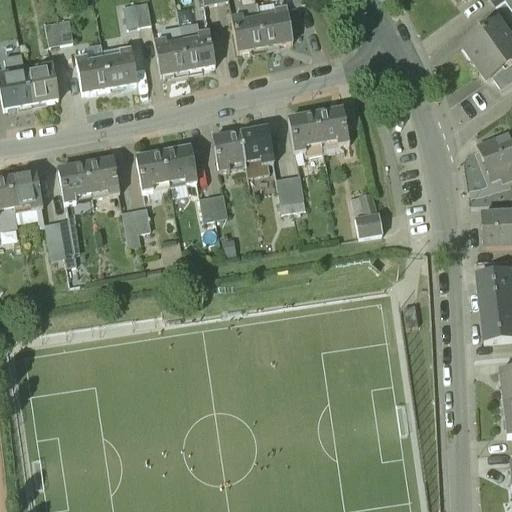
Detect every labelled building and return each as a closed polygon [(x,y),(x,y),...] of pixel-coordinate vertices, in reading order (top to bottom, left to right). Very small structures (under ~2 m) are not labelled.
[(213,0),(200,0),(203,11),(215,9),(213,0)] [(225,0),(213,0),(215,9),(227,7),(225,0)] [(302,0),(290,0),(295,12),(306,8),(302,0)] [(448,0),(456,10),(469,0),(448,0)] [(511,0),(484,0),(494,13),(504,6),(511,0)] [(146,9),(134,11),(138,32),(150,30),(146,9)] [(134,11),(121,13),(125,34),(138,32),(134,11)] [(275,22),(259,25),(264,53),(291,49),(284,14),(274,16),(275,22)] [(259,25),(242,28),(241,22),(229,24),(236,59),(264,53),(259,25)] [(68,27),(56,29),(60,50),(72,48),(68,27)] [(511,67),(511,49),(496,27),(461,51),(486,86),(491,83),(511,67)] [(56,29),(44,31),(47,52),(60,50),(56,29)] [(208,38),(196,40),(197,46),(181,48),(187,77),(214,72),(208,38)] [(181,48),(165,51),(164,46),(153,48),(159,82),(187,77),(181,48)] [(119,63),(103,66),(108,95),(136,90),(130,56),(118,58),(119,63)] [(21,60),(1,64),(4,80),(0,80),(0,105),(2,115),(30,110),(25,82),(21,60)] [(103,66),(86,69),(85,63),(75,65),(81,99),(108,95),(103,66)] [(511,67),(491,83),(500,96),(511,87),(511,67)] [(40,79),(25,82),(30,110),(57,106),(51,72),(39,74),(40,79)] [(342,116),(315,121),(320,150),(336,147),(337,153),(349,151),(342,116)] [(315,121),(288,126),(294,160),(305,158),(304,153),(320,150),(315,121)] [(266,135),(238,140),(244,169),(261,166),(262,172),(272,170),(266,135)] [(238,140),(211,145),(217,180),(229,178),(228,172),(244,169),(238,140)] [(510,140),(478,153),(491,184),(503,179),(505,185),(511,182),(511,145),(510,141),(510,140)] [(189,155),(162,160),(167,188),(184,185),(185,191),(195,189),(189,155)] [(162,160),(135,165),(141,199),(152,197),(151,191),(167,188),(162,160)] [(112,166),(85,171),(90,200),(106,197),(107,202),(118,200),(112,166)] [(85,171),(58,176),(64,210),(75,208),(74,203),(90,200),(85,171)] [(35,179),(7,184),(13,213),(29,210),(30,216),(41,214),(35,179)] [(298,183),(286,185),(290,207),(302,204),(298,183)] [(7,184),(0,185),(0,215),(13,213),(7,184)] [(286,185),(275,187),(279,209),(290,207),(286,185)] [(370,200),(358,203),(363,223),(376,221),(370,200)] [(222,203),(210,205),(214,226),(226,224),(222,203)] [(210,205),(199,207),(202,229),(214,226),(210,205)] [(145,216),(133,219),(137,240),(149,238),(145,216)] [(511,218),(481,221),(483,253),(511,250),(511,218)] [(133,219),(121,221),(125,242),(137,240),(133,219)] [(363,223),(353,225),(357,245),(381,241),(377,221),(376,221),(363,223)] [(67,228),(56,231),(59,251),(71,249),(67,228)] [(56,231),(44,233),(48,253),(59,251),(56,231)] [(508,277),(477,281),(480,313),(511,310),(511,304),(509,285),(508,277)] [(511,309),(511,310),(480,313),(484,346),(511,343),(511,309)] [(511,372),(498,375),(503,408),(511,406),(511,372)] [(511,406),(503,408),(506,440),(511,439),(511,406)]
